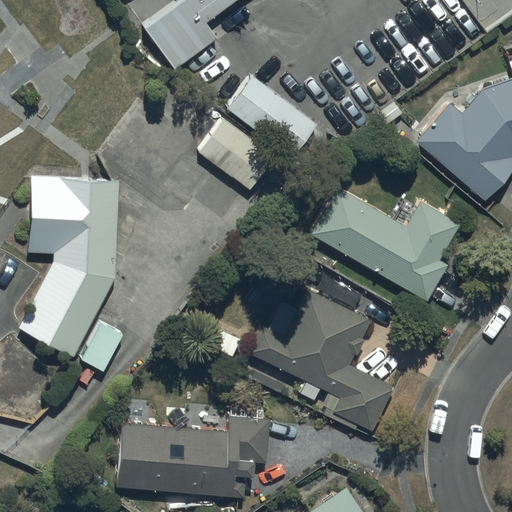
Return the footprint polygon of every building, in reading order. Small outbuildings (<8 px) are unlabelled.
[(83,56),(120,27),(99,0),(0,0),(40,54),(66,34),(83,56)] [(230,0),(176,0),(141,27),(172,68),(215,37),(203,21),(230,0)] [(144,101),(96,65),(52,124),(100,160),(144,101)] [(315,123),(251,72),(225,106),(288,157),(315,123)] [(448,100),(415,140),(483,200),(511,167),(511,155),(511,154),(511,76),(482,87),(459,111),(448,100)] [(0,133),(17,110),(0,98),(0,133)] [(195,149),(199,153),(195,158),(208,168),(212,163),(248,189),(274,155),(221,115),(195,149)] [(112,276),(116,178),(85,179),(85,176),(28,175),(25,251),(51,252),(51,260),(16,326),(72,355),(112,276)] [(458,222),(419,199),(403,225),(335,185),(307,232),(424,299),(445,264),(436,259),(458,222)] [(368,318),(304,287),(294,307),(279,300),(266,327),(259,324),(246,352),(326,390),(319,406),(370,430),(391,385),(345,364),(351,353),(354,355),(362,338),(359,337),(368,318)] [(122,331),(98,319),(79,358),(101,370),(122,331)] [(0,399),(12,414),(52,381),(15,337),(0,348),(0,399)] [(226,429),(119,421),(114,486),(241,496),(243,475),(249,475),(250,461),(264,462),(268,418),(227,415),(226,429)] [(362,511),(344,485),(305,511),(362,511)]
